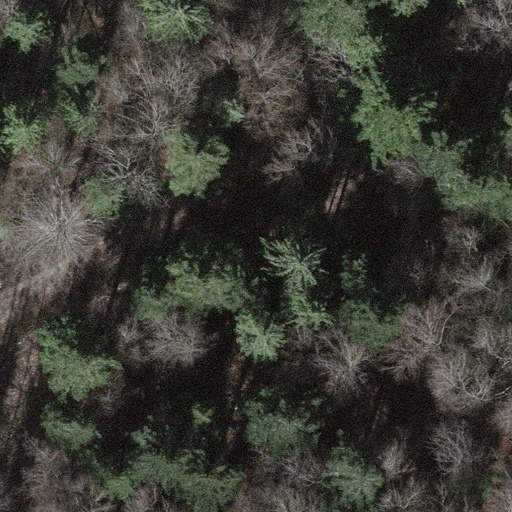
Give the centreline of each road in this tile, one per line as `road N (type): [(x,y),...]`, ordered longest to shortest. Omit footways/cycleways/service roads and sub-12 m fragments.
road 1 (track): [(0,392),(511,118)]
road 2 (track): [(0,282),(422,0)]
